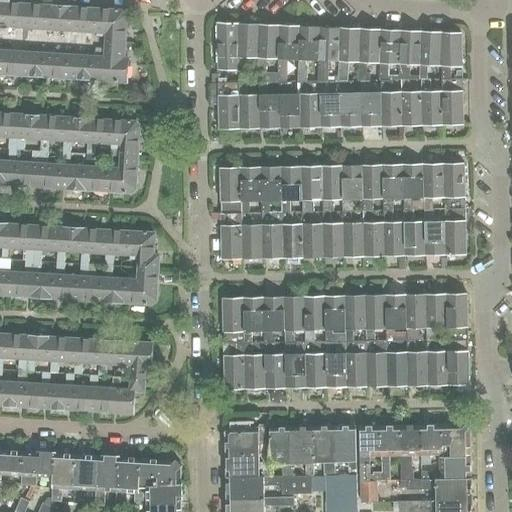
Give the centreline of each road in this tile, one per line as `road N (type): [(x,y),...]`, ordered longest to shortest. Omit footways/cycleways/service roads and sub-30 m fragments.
road 1 (residential): [(202,439),(208,408),(199,0)]
road 2 (residential): [(485,369),(484,285),(500,270),(498,150),(481,134),(483,12)]
road 3 (residential): [(202,439),(35,424),(0,430)]
road 4 (residential): [(500,511),(497,403),(485,369)]
road 5 (residential): [(359,0),(483,12)]
